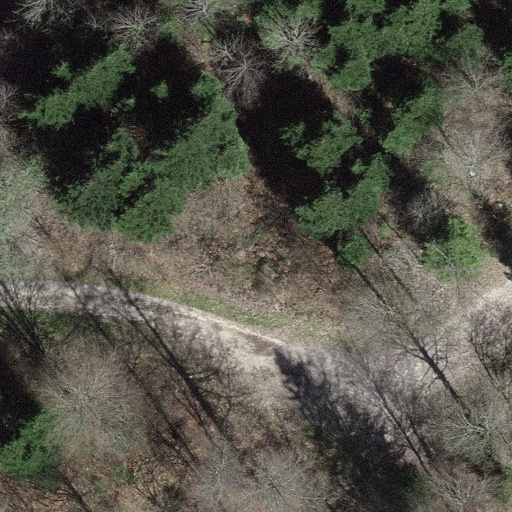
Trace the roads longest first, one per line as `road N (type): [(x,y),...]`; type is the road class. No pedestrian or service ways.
road 1 (track): [(0,292),(125,295),(426,378),(511,298)]
road 2 (track): [(331,511),(426,378)]
